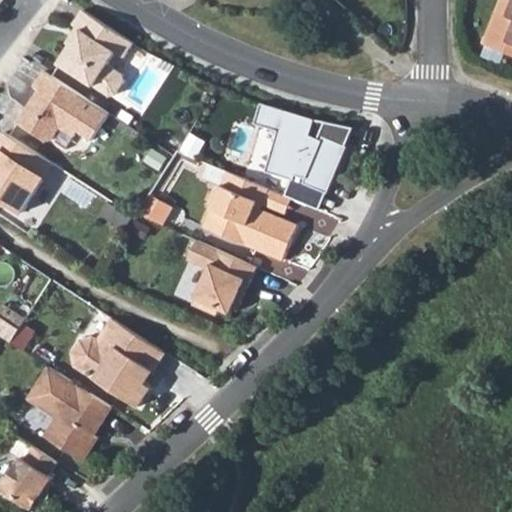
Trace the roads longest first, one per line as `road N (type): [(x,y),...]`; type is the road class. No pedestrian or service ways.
road 1 (residential): [(412,101),(334,89),(252,63),(130,0)]
road 2 (residential): [(284,341),(324,315),(418,214),(511,160)]
road 3 (residential): [(412,101),(390,186),(365,236),(284,341)]
road 4 (residential): [(284,341),(112,511)]
